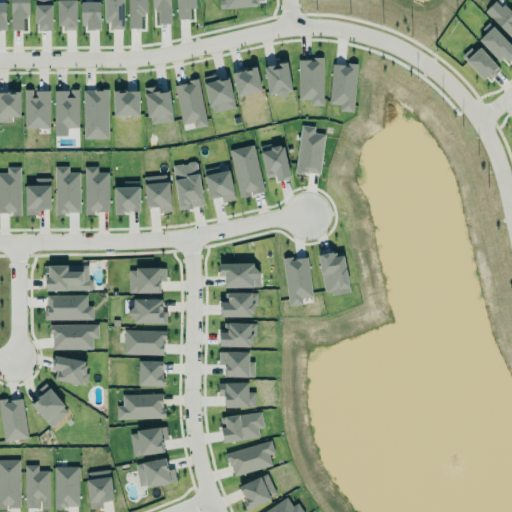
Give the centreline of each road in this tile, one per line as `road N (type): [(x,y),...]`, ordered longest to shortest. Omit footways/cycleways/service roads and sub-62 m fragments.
road 1 (residential): [(480,129),(439,74),(360,33),(322,28),(158,56),(0,64)]
road 2 (residential): [(0,243),(185,240),(301,217)]
road 3 (residential): [(209,511),(185,430),(185,240)]
